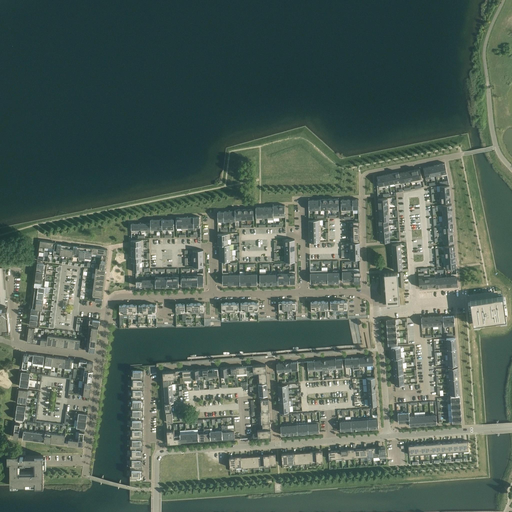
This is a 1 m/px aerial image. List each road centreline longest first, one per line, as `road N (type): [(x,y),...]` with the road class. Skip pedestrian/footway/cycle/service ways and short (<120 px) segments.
road 1 (tertiary): [(386,436),(166,452)]
road 2 (residential): [(101,357),(15,343),(12,270)]
road 3 (residential): [(212,294),(114,298),(101,357)]
road 4 (tertiary): [(511,427),(386,436)]
road 5 (residential): [(386,436),(376,314)]
